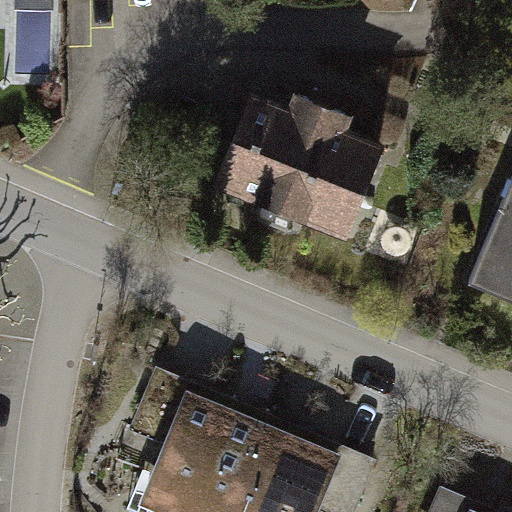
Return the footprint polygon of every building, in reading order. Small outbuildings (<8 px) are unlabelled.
[(287,101),(247,86),(208,186),(345,238),(380,147),(336,130),(346,106),(293,86),(287,101)] [(511,175),(468,281),(511,298),(511,175)] [(219,511),(264,408),(160,365),(134,426),(161,437),(137,494),(181,511),(219,511)] [(348,511),(373,455),(264,408),(219,511),(312,511),(316,503),(338,511),(348,511)] [(511,511),(511,510),(442,481),(428,511),(511,511)]
